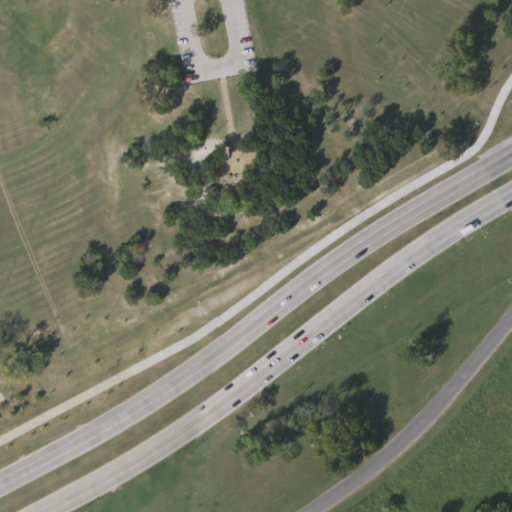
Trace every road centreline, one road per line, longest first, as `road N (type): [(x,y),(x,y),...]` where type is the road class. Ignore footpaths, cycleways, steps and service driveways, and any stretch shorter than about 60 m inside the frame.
road 1 (primary): [(35,511),(251,383),(377,278),(511,194)]
road 2 (primary): [(429,198),(168,386),(0,480)]
road 3 (tertiary): [(315,511),(416,436),(511,321)]
